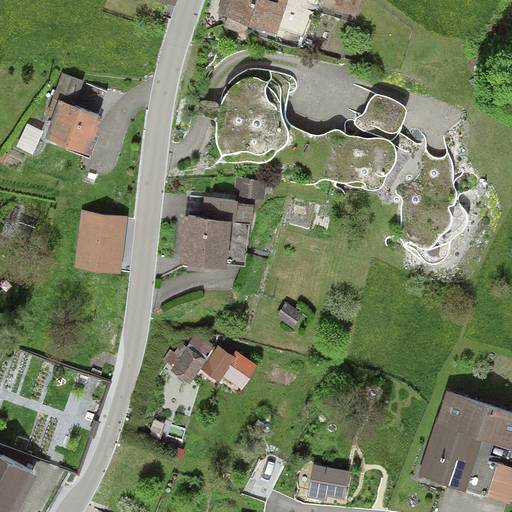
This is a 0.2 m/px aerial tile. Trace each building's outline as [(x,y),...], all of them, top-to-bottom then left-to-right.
[(288,0),(222,0),(218,15),(278,33),(288,0)] [(187,108),(192,112),(202,113),(208,112),(215,116),(214,129),(216,138),(217,146),(221,154),(219,159),(223,161),(247,158),(259,160),(290,181),(315,182),(332,178),(333,165),(335,151),(344,136),(343,129),(337,127),(329,128),(322,131),(312,131),(300,126),(288,120),(285,109),(287,94),(294,91),(296,83),(292,77),(278,72),(262,69),(250,70),(240,75),(234,81),(225,88),(221,97),(218,102),(211,102),(207,101),(202,98),(192,100),(187,108)] [(83,79),(60,71),(52,94),(57,96),(44,134),(86,149),(100,110),(75,101),(83,79)] [(364,110),(354,115),(354,124),(360,127),(367,129),(373,125),(381,127),(391,131),(397,127),(401,122),(404,113),(406,105),(402,102),(395,98),(384,93),(375,92),(369,98),(364,110)] [(350,134),(343,129),(344,136),(335,151),(333,165),(332,178),(338,180),(347,181),(356,183),(365,186),(376,187),(382,183),(385,173),(392,165),(395,156),(396,144),(391,137),(380,134),(369,135),(360,133),(350,134)] [(433,155),(427,150),(420,157),(421,167),(417,176),(410,181),(400,186),(392,190),(391,197),(400,203),(400,212),(400,228),(408,238),(421,244),(431,244),(441,232),(450,223),(451,210),(448,202),(455,200),(456,190),(453,175),(454,162),(451,156),(445,152),(443,157),(433,155)] [(267,178),(235,175),(234,196),(265,198),(267,178)] [(238,199),(205,196),(204,214),(183,213),(179,260),(226,264),(229,221),(236,221),(238,199)] [(126,213),(80,208),(74,266),(120,271),(126,213)] [(304,312),(285,300),(275,317),(294,328),(304,312)] [(206,357),(186,344),(169,369),(189,382),(206,357)] [(511,413),(446,391),(435,423),(494,442),(511,448),(511,413)] [(94,414),(86,411),(84,419),(91,421),(94,414)] [(494,442),(435,423),(418,476),(511,505),(511,501),(511,468),(488,461),(494,442)] [(0,511),(14,511),(36,470),(0,451),(0,511)] [(350,470),(312,464),(306,497),(344,504),(350,470)]
